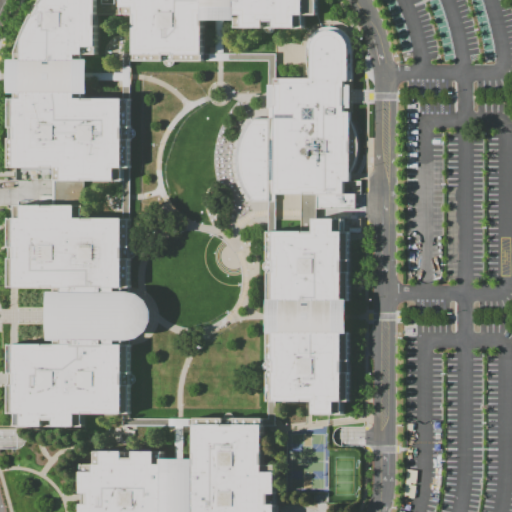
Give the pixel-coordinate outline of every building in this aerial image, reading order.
[(85,47),(98,47),(98,13),(98,0),(46,0),(42,6),(35,16),(27,31),(23,40),(23,60),(10,60),(10,77),(10,168),(58,168),(58,182),(84,182),(122,182),(123,98),(92,97),(92,76),(92,59),(84,58),(85,47)] [(135,52),(135,53),(209,53),(209,20),(220,20),(236,20),(236,15),(242,15),(242,27),(264,27),(264,19),(275,19),(275,27),(305,27),(305,14),(317,14),(317,0),(120,0),(120,7),(135,7),(135,52)] [(251,202),(271,202),(274,202),(274,194),(301,193),(316,193),(344,193),(344,180),(351,180),(350,172),(355,161),(357,147),(356,131),(350,120),(350,97),(349,46),(346,40),(344,37),(339,33),(334,30),(328,30),(323,31),(318,34),(314,38),(311,43),(311,50),(310,79),(304,79),(276,78),(276,96),(275,119),(270,119),(251,118),(246,125),(242,133),(239,140),(237,148),(236,156),(236,162),(237,169),(239,179),(242,188),(251,202)] [(84,218),(84,205),(54,205),(23,205),(23,208),(23,218),(16,218),(15,289),(49,289),(49,317),(49,344),(16,344),(16,379),(16,414),(23,414),(23,427),(40,427),(44,427),(44,429),(67,429),(67,432),(77,432),(77,427),(85,427),(85,414),(126,414),(130,414),(130,405),(130,388),(130,385),(130,374),(130,372),(130,347),(130,344),(130,343),(130,342),(135,342),(138,340),(146,334),(151,324),(151,313),(150,309),(147,303),(143,300),(138,296),(130,294),(129,290),(131,233),(131,217),(84,218)] [(312,231),(301,231),(274,231),(274,299),(269,299),(269,316),(268,333),(274,333),(274,401),(307,402),(313,402),(313,415),(344,415),(344,402),(350,402),(351,317),(351,231),(344,231),(344,218),(316,218),(312,218),(312,231)] [(81,464),(95,464),(95,452),(123,452),(123,458),(134,458),(134,452),(163,452),(163,459),(180,459),(194,459),(194,424),(265,424),(265,465),(276,465),(276,511),(81,511),(81,504),(89,503),(89,497),(89,494),(81,494),(81,464)]
